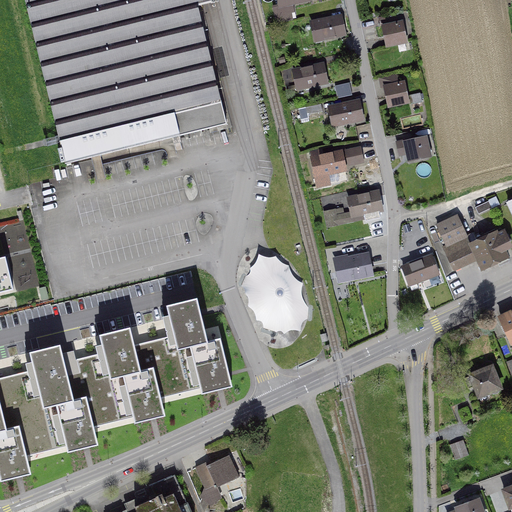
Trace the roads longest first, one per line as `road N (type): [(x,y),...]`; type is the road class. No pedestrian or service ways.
road 1 (primary): [(27,511),(397,342)]
road 2 (residential): [(350,0),(389,187),(397,342)]
road 3 (residential): [(419,511),(405,338)]
